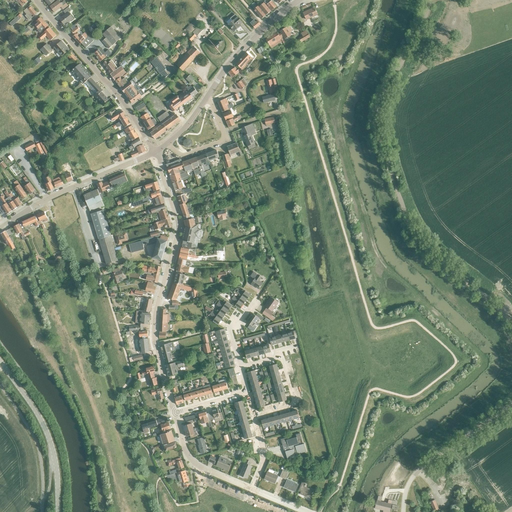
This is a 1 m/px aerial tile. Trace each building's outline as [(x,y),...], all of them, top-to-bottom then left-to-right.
[(63,10),(68,6),(64,1),(61,3),(58,0),(50,6),(54,12),(61,7),(63,10)] [(272,10),(276,6),(271,0),(265,0),(264,1),(272,10)] [(264,3),(263,4),(260,6),(264,12),(265,11),(267,14),(271,11),(264,3)] [(33,15),(36,13),(30,5),(23,11),(26,14),(25,16),(28,20),(33,16),(33,15)] [(258,6),(257,7),(254,10),(261,19),(266,15),(258,6)] [(68,13),(71,11),(68,7),(63,11),(66,14),(59,19),(64,25),(67,22),(68,23),(73,19),(68,13)] [(306,19),(317,14),(314,7),(303,12),(306,19)] [(9,23),(11,26),(20,19),(19,18),(22,16),(20,14),(19,14),(9,23)] [(235,14),(230,18),(226,22),(228,24),(234,31),(240,25),(239,24),(242,22),(235,14)] [(255,29),(260,24),(254,16),(251,18),(253,21),(250,23),(255,29)] [(40,33),(47,26),(40,17),(33,23),(38,29),(37,29),(40,33)] [(278,34),(281,38),(283,36),(285,38),(291,34),(289,32),(292,30),(289,25),(280,30),(281,32),(278,34)] [(108,49),(121,38),(111,27),(102,34),(106,38),(102,41),(108,49)] [(49,28),(39,37),(41,39),(46,35),(50,39),(55,35),(49,28)] [(199,34),(195,30),(193,32),(193,33),(188,38),(191,41),(199,34)] [(299,37),(301,41),(309,36),(307,32),(305,30),(301,32),(302,35),(299,37)] [(84,32),(81,36),(81,35),(79,38),(77,36),(79,34),(78,33),(76,35),(75,34),(73,37),(80,44),(88,36),(84,32)] [(281,39),(281,38),(278,34),(277,32),(266,39),(270,46),(281,39)] [(86,48),(93,41),(89,36),(81,43),(86,48)] [(69,50),(61,41),(54,47),(57,51),(58,54),(60,57),(64,54),(69,50)] [(50,47),(47,44),(41,50),(43,53),(50,47)] [(181,69),(183,71),(200,52),(193,46),(176,65),(179,68),(180,70),(181,69)] [(52,50),(50,47),(43,53),(46,56),(52,50)] [(100,62),(106,57),(104,54),(105,53),(101,48),(94,53),(100,62)] [(70,51),(66,55),(75,65),(79,61),(70,51)] [(246,52),(235,63),(241,68),(251,57),(246,52)] [(157,57),(152,62),(156,67),(162,63),(157,57)] [(110,74),(115,71),(114,70),(117,68),(111,60),(107,63),(106,61),(102,64),(110,74)] [(123,75),(126,73),(121,66),(123,67),(127,63),(124,61),(117,68),(114,70),(115,71),(110,74),(115,81),(123,75)] [(102,105),(108,99),(101,92),(102,91),(90,77),(91,76),(80,63),(71,71),(83,84),(84,83),(95,94),(93,95),(102,105)] [(162,63),(156,67),(160,73),(161,73),(164,70),(166,69),(162,63)] [(232,77),(240,71),(238,69),(237,70),(235,67),(228,72),(232,77)] [(123,75),(115,81),(121,88),(128,82),(124,77),(127,74),(126,73),(123,75)] [(150,89),(156,85),(150,75),(144,78),(150,89)] [(191,83),(194,80),(190,75),(186,79),(191,83)] [(128,82),(120,88),(124,93),(137,84),(133,79),(128,82)] [(241,89),(247,85),(243,79),(237,83),(241,89)] [(270,95),(262,97),(263,103),(275,100),(274,95),(276,94),(275,92),(276,91),(275,88),(277,87),(275,79),(266,81),(269,93),(270,93),(270,95)] [(137,84),(124,93),(128,98),(140,89),(137,84)] [(187,89),(192,97),(198,93),(193,87),(192,88),(190,85),(188,87),(187,86),(185,87),(187,89)] [(140,89),(128,98),(132,103),(141,96),(144,94),(140,89)] [(192,97),(187,89),(177,96),(183,104),(192,97)] [(170,113),(183,104),(177,96),(176,95),(170,100),(172,102),(165,107),(170,113)] [(226,98),(218,102),(222,112),(227,109),(230,108),(226,98)] [(232,114),(234,113),(231,108),(227,110),(228,111),(223,114),(225,120),(233,117),(232,114)] [(122,110),(110,117),(112,121),(114,119),(115,121),(118,119),(120,122),(127,117),(122,110)] [(155,139),(181,120),(176,114),(175,115),(173,113),(170,116),(166,111),(157,118),(161,123),(152,129),(153,131),(150,133),(155,139)] [(154,125),(157,123),(154,118),(151,120),(147,113),(141,117),(144,122),(148,130),(154,126),(154,125)] [(127,117),(120,122),(113,126),(114,128),(117,126),(117,127),(122,124),(124,127),(126,126),(127,128),(132,125),(127,117)] [(234,120),(238,119),(237,117),(226,121),(228,127),(235,124),(233,120),(234,119),(234,120)] [(275,123),(273,117),(264,119),(265,125),(275,123)] [(245,135),(243,136),(249,149),(256,146),(251,135),(253,134),(251,129),(254,128),(252,124),(242,128),(245,135)] [(125,131),(122,133),(120,134),(121,137),(123,135),(124,135),(127,133),(134,129),(132,125),(127,128),(124,130),(125,131)] [(139,137),(134,129),(127,133),(131,139),(128,140),(129,142),(139,137)] [(134,147),(142,143),(139,138),(131,143),(133,146),(129,148),(130,150),(134,148),(134,147)] [(192,147),(193,143),(191,140),(187,139),(184,140),(183,144),(185,148),(188,149),(192,147)] [(33,142),(24,146),(26,151),(35,147),(35,145),(33,142)] [(38,143),(35,145),(35,147),(39,154),(43,153),(38,143)] [(239,156),(242,155),(240,151),(237,143),(227,147),(230,155),(238,152),(239,156)] [(132,157),(146,151),(142,144),(136,147),(138,151),(131,154),(132,157)] [(206,154),(209,161),(219,157),(216,150),(206,154)] [(209,161),(206,154),(196,157),(199,164),(209,161)] [(185,171),(186,173),(193,170),(195,175),(204,172),(202,166),(200,166),(199,166),(199,165),(199,164),(196,157),(182,162),(185,171)] [(185,171),(182,162),(181,159),(166,164),(171,180),(172,183),(181,180),(182,180),(188,178),(187,175),(186,173),(185,171)] [(225,172),(222,174),(223,178),(227,187),(231,186),(227,177),(225,172)] [(68,182),(73,180),(70,173),(65,175),(68,182)] [(99,189),(97,189),(101,199),(103,198),(101,192),(106,190),(107,191),(115,188),(115,186),(128,181),(124,174),(109,180),(110,181),(108,182),(107,182),(102,184),(101,182),(97,184),(99,189)] [(35,190),(27,179),(25,176),(23,178),(27,184),(24,186),(29,194),(35,190)] [(48,191),(54,188),(51,182),(51,181),(49,176),(46,178),(48,182),(45,184),(48,191)] [(56,187),(63,184),(60,177),(54,180),(53,181),(56,187)] [(181,180),(172,183),(175,190),(181,189),(183,188),(181,180)] [(14,188),(22,199),(27,195),(19,184),(16,181),(14,183),(16,186),(14,188)] [(144,185),(143,186),(145,192),(151,190),(152,192),(159,189),(157,182),(144,185)] [(85,194),(83,195),(88,206),(90,211),(98,208),(100,207),(100,208),(104,206),(103,203),(102,201),(101,199),(97,189),(85,194)] [(17,207),(9,194),(7,190),(4,192),(8,198),(5,199),(8,204),(13,210),(17,207)] [(147,200),(152,198),(153,198),(161,195),(159,190),(150,193),(151,196),(143,199),(144,201),(147,200)] [(182,192),(176,194),(177,197),(180,205),(185,203),(186,202),(184,194),(183,195),(182,192)] [(11,193),(9,194),(17,207),(22,204),(18,197),(15,199),(14,198),(11,193)] [(1,194),(0,194),(0,198),(3,203),(4,204),(1,206),(7,214),(12,211),(1,194)] [(155,206),(164,203),(161,195),(153,198),(154,201),(155,206)] [(185,205),(185,203),(180,205),(184,216),(193,213),(189,203),(185,205)] [(155,207),(147,210),(149,214),(156,212),(158,211),(166,209),(164,204),(155,207)] [(169,218),(166,209),(158,211),(158,212),(161,221),(169,218)] [(103,210),(91,214),(99,239),(99,240),(111,236),(103,210)] [(47,219),(46,217),(44,212),(37,215),(39,221),(37,221),(39,224),(39,225),(41,224),(40,221),(44,220),(44,221),(47,219)] [(21,222),(18,224),(24,236),(25,237),(30,234),(28,231),(26,232),(24,227),(33,223),(34,222),(36,226),(39,225),(39,224),(37,221),(35,216),(21,222)] [(194,218),(184,220),(185,227),(199,224),(198,221),(197,217),(194,218)] [(172,227),(169,218),(161,221),(154,223),(156,229),(160,227),(163,226),(164,229),(172,227)] [(22,237),(24,236),(18,224),(13,227),(17,234),(20,232),(22,237)] [(183,241),(182,244),(191,245),(192,243),(194,243),(195,238),(197,238),(197,236),(198,235),(198,234),(199,233),(199,232),(198,232),(199,229),(197,229),(198,224),(199,224),(185,227),(182,241),(183,241)] [(5,231),(0,234),(5,241),(7,245),(8,244),(10,249),(14,247),(12,243),(13,242),(12,240),(10,236),(9,237),(8,236),(5,231)] [(125,233),(115,235),(116,242),(117,246),(123,244),(122,242),(127,241),(125,233)] [(141,241),(129,245),(131,253),(144,249),(143,245),(157,241),(156,243),(155,243),(156,243),(155,246),(154,247),(155,247),(154,250),(154,249),(153,250),(154,250),(153,253),(152,253),(153,253),(152,258),(162,261),(163,256),(164,256),(163,255),(164,253),(165,253),(165,252),(164,252),(165,249),(166,250),(166,249),(165,249),(166,246),(167,246),(166,245),(168,238),(161,236),(158,235),(151,237),(150,237),(141,240),(141,241)] [(111,236),(99,240),(102,251),(103,255),(105,260),(106,264),(117,260),(113,247),(116,247),(112,236),(111,236)] [(181,247),(180,252),(194,256),(195,253),(189,252),(189,249),(181,247)] [(178,259),(177,264),(178,264),(182,265),(185,266),(189,267),(190,264),(190,261),(186,260),(182,260),(178,259)] [(177,264),(176,270),(184,272),(188,273),(192,274),(192,273),(194,268),(189,267),(185,266),(182,265),(178,264),(177,264)] [(150,273),(159,275),(161,267),(156,266),(155,268),(143,265),(142,271),(147,272),(150,273)] [(113,274),(112,274),(115,284),(120,282),(120,281),(122,280),(121,277),(123,276),(122,271),(120,271),(119,268),(112,270),(113,274)] [(142,272),(142,275),(147,276),(146,278),(146,280),(151,281),(157,283),(158,281),(159,275),(150,273),(147,272),(147,273),(142,272)] [(261,277),(258,275),(253,272),(250,276),(254,279),(251,284),(251,285),(253,286),(254,286),(258,289),(262,283),(259,281),(261,277)] [(173,282),(183,284),(184,275),(175,273),(173,282)] [(154,293),(156,287),(151,286),(152,283),(145,281),(144,285),(146,286),(145,291),(154,293)] [(173,283),(167,299),(176,300),(181,288),(186,290),(189,291),(190,287),(184,286),(184,285),(183,284),(173,282),(173,283)] [(241,292),(238,290),(236,289),(234,291),(239,294),(247,299),(250,294),(243,289),(241,292)] [(234,295),(233,297),(243,304),(247,299),(239,294),(237,297),(234,295)] [(243,304),(233,297),(231,299),(234,301),(232,304),(240,309),(243,304)] [(266,308),(264,310),(271,315),(274,312),(272,311),(278,302),(271,297),(265,306),(266,308)] [(143,303),(142,311),(150,312),(150,308),(151,308),(152,300),(145,298),(144,303),(143,303)] [(222,303),(219,301),(217,300),(216,302),(228,310),(231,305),(224,300),(222,303)] [(228,310),(216,302),(214,304),(219,307),(217,310),(224,315),(228,310)] [(169,322),(169,319),(170,314),(166,314),(166,308),(161,308),(160,322),(165,323),(165,322),(168,322),(169,322)] [(212,310),(211,313),(221,320),(224,315),(217,310),(215,313),(212,310)] [(138,326),(129,326),(129,331),(143,329),(143,325),(143,323),(149,324),(151,312),(150,312),(142,311),(139,311),(137,311),(136,322),(138,322),(138,326)] [(221,320),(211,313),(209,315),(212,317),(210,320),(218,325),(221,320)] [(252,313),(249,318),(256,323),(259,318),(261,320),(263,317),(257,313),(256,316),(252,313)] [(256,323),(249,318),(246,322),(249,325),(247,328),(253,332),(256,327),(254,325),(256,323)] [(165,323),(160,322),(159,338),(166,338),(166,332),(166,329),(168,329),(168,322),(165,322),(165,323)] [(216,337),(226,334),(224,329),(215,331),(211,332),(212,334),(215,333),(216,337)] [(149,344),(148,336),(148,334),(149,334),(148,331),(147,331),(147,330),(139,331),(140,340),(138,340),(138,345),(141,344),(141,345),(138,346),(139,351),(149,350),(149,344)] [(287,333),(289,340),(296,338),(294,331),(293,331),(287,333)] [(287,333),(281,334),(283,342),(289,340),(287,333)] [(216,337),(213,338),(213,340),(217,339),(218,343),(228,341),(226,334),(216,337)] [(281,334),(275,336),(277,343),(283,342),(281,334)] [(277,343),(275,336),(269,338),(271,345),(277,343)] [(218,343),(215,344),(215,346),(219,345),(220,349),(229,347),(228,341),(218,343)] [(173,342),(160,345),(162,354),(170,352),(175,350),(174,344),(173,342)] [(204,344),(202,344),(205,354),(211,352),(209,343),(204,344)] [(269,344),(263,346),(265,353),(271,352),(269,344)] [(263,346),(257,348),(259,355),(265,353),(263,346)] [(220,349),(216,350),(217,352),(221,351),(222,355),(231,353),(229,347),(220,349)] [(259,355),(257,348),(250,349),(252,357),(259,355)] [(170,352),(162,354),(165,363),(173,361),(172,359),(170,352)] [(222,355),(218,356),(219,358),(222,357),(224,361),(233,359),(231,353),(222,355)] [(143,359),(142,355),(141,354),(132,357),(129,358),(130,362),(133,361),(134,362),(143,359)] [(224,361),(220,362),(220,364),(224,363),(225,368),(235,365),(233,359),(224,361)] [(181,361),(165,365),(168,376),(177,374),(176,368),(177,368),(183,366),(181,361)] [(271,372),(278,370),(276,364),(269,366),(271,372)] [(147,371),(141,372),(142,375),(147,374),(150,386),(153,385),(158,384),(156,377),(154,378),(154,375),(153,372),(155,372),(153,365),(146,367),(147,371)] [(249,378),(256,376),(255,370),(249,371),(247,372),(249,378)] [(278,370),(271,372),(272,378),(280,376),(278,370)] [(258,382),(256,376),(249,378),(251,384),(258,382)] [(280,376),(272,378),(274,384),(281,382),(280,376)] [(219,381),(218,382),(219,384),(221,390),(228,388),(226,382),(225,380),(221,381),(219,381)] [(258,382),(251,384),(252,390),(260,388),(258,382)] [(281,382),(274,384),(276,390),(283,388),(281,382)] [(210,387),(206,388),(204,383),(202,384),(203,387),(204,389),(205,395),(212,393),(210,387)] [(219,384),(212,386),(214,392),(221,390),(219,384)] [(203,387),(198,388),(196,389),(197,391),(199,397),(205,395),(204,389),(203,387)] [(159,400),(163,399),(161,388),(151,391),(152,395),(157,394),(159,400)] [(184,388),(182,389),(185,401),(192,399),(190,393),(189,391),(185,392),(184,388)] [(261,394),(260,388),(252,390),(254,396),(261,394)] [(283,388),(276,390),(277,396),(285,394),(283,388)] [(196,389),(191,390),(189,391),(190,393),(192,399),(199,397),(197,391),(196,389)] [(263,400),(261,394),(254,396),(256,402),(263,400)] [(285,394),(277,396),(279,402),(286,400),(285,394)] [(177,405),(183,403),(181,396),(176,397),(176,395),(174,395),(177,405)] [(263,400),(256,402),(257,408),(265,406),(263,400)] [(209,413),(211,419),(214,418),(216,422),(224,420),(221,412),(219,413),(217,409),(212,410),(213,412),(209,413)] [(297,410),(291,412),(293,420),(299,418),(297,410)] [(201,423),(209,421),(210,421),(210,420),(211,419),(209,413),(206,414),(206,412),(199,414),(199,416),(199,417),(199,418),(200,417),(201,423)] [(285,414),(279,415),(281,423),(287,421),(285,414)] [(279,415),(273,417),(275,425),(281,423),(279,415)] [(158,425),(165,423),(163,418),(141,425),(144,433),(149,431),(148,428),(158,425)] [(247,419),(240,421),(241,427),(249,425),(247,419)] [(269,426),(267,419),(261,421),(263,428),(269,426)] [(184,431),(193,428),(191,423),(193,423),(192,420),(185,422),(186,425),(183,426),(184,431)] [(166,430),(170,429),(168,422),(161,425),(162,429),(159,430),(160,432),(163,431),(163,433),(166,431),(166,430)] [(195,428),(193,428),(184,431),(186,436),(189,435),(190,438),(197,436),(196,433),(195,428)] [(168,432),(160,435),(163,444),(169,442),(169,443),(175,441),(171,430),(167,431),(168,432)] [(252,437),(250,430),(243,433),(245,439),(252,437)] [(303,444),(300,433),(295,435),(296,437),(286,440),(286,438),(280,439),(282,445),(285,444),(287,451),(285,452),(287,459),(295,457),(294,455),(306,452),(304,444),(303,444)] [(201,453),(206,452),(205,448),(206,448),(203,437),(198,439),(199,445),(198,445),(201,453)] [(163,451),(177,447),(175,442),(169,444),(168,443),(161,445),(163,451)] [(228,469),(232,462),(220,457),(216,466),(220,467),(221,466),(228,469)] [(179,469),(184,467),(181,460),(180,458),(171,461),(170,460),(167,461),(168,466),(177,463),(179,469)] [(247,478),(252,466),(250,465),(251,462),(245,459),(244,463),(245,464),(240,475),(247,478)] [(269,469),(268,472),(267,472),(264,479),(275,483),(278,476),(273,474),(274,472),(269,469)] [(188,481),(185,470),(181,471),(173,473),(167,475),(168,481),(175,479),(175,478),(178,477),(180,483),(184,482),(188,481)] [(287,480),(284,488),(294,492),(297,484),(287,480)] [(311,498),(314,491),(304,487),(305,484),(302,483),(299,490),(304,492),(303,495),(311,498)] [(389,511),(391,503),(377,500),(375,508),(389,511)] [(435,511),(440,510),(436,500),(431,502),(435,511)]
